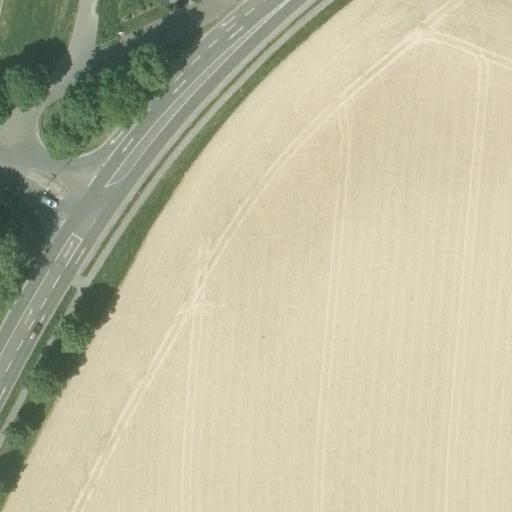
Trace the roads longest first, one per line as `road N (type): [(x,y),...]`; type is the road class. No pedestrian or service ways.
road 1 (secondary): [(278,0),(232,38),(93,206)]
road 2 (secondary): [(0,374),(93,206)]
road 3 (residential): [(75,71),(204,6)]
